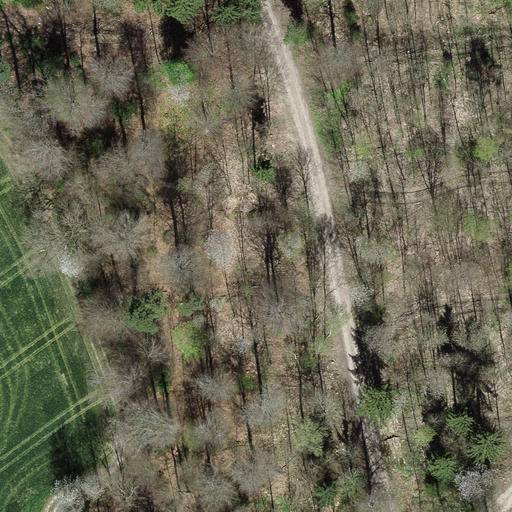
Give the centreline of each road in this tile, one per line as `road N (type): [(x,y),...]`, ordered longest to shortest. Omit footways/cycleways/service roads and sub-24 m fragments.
road 1 (track): [(262,0),(306,124),(392,511)]
road 2 (track): [(51,511),(65,493),(123,454),(131,426),(0,141)]
